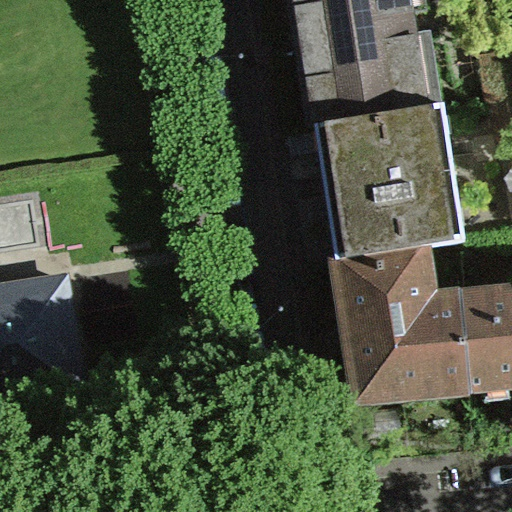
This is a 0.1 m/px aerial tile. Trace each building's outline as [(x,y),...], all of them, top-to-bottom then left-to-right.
[(419,117),(400,0),(289,0),(297,50),(310,132),(310,135),(419,117)] [(511,55),(480,61),(487,107),(511,102),(511,55)] [(511,102),(487,107),(494,153),(511,149),(511,102)] [(399,255),(459,245),(439,114),(419,117),(310,135),(318,189),(331,266),(399,255)] [(423,272),(402,275),(399,255),(331,266),(343,343),(353,407),(467,396),(459,318),(430,321),(423,272)] [(0,410),(89,395),(75,304),(69,272),(0,282),(0,410)] [(511,295),(457,301),(459,318),(467,396),(511,391),(511,295)]
